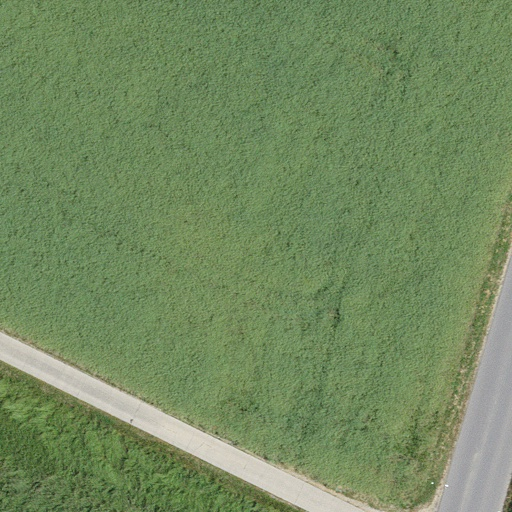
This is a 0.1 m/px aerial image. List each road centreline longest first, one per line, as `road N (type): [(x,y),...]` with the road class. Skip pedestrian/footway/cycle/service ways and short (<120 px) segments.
road 1 (track): [(338,511),(0,345)]
road 2 (tertiary): [(463,511),(511,351)]
